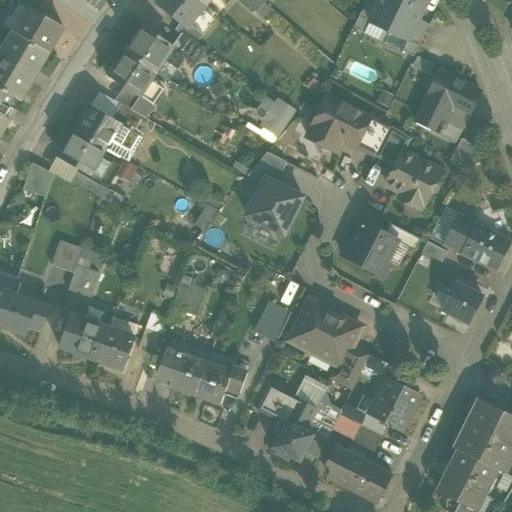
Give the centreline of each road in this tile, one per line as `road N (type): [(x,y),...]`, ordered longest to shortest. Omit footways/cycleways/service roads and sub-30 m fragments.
road 1 (residential): [(350,511),(206,440),(0,368)]
road 2 (residential): [(470,353),(308,273),(347,192)]
road 3 (residential): [(120,0),(71,65),(0,189)]
road 4 (residential): [(470,353),(393,511)]
road 5 (residential): [(511,131),(463,0)]
